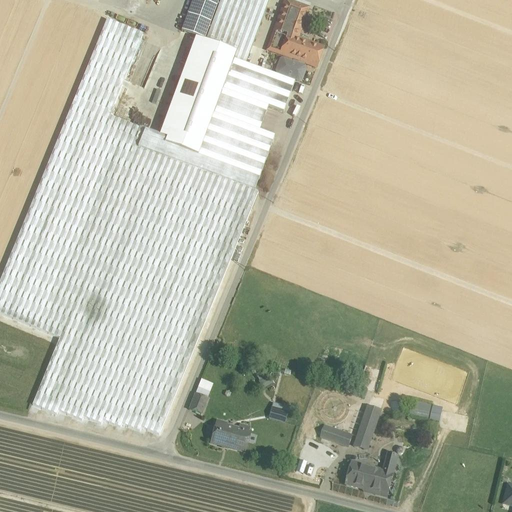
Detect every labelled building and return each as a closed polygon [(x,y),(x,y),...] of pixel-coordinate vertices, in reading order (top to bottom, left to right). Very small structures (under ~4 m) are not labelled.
[(107,20),(0,281),(0,314),(59,339),(32,406),(57,416),(58,412),(82,422),(83,418),(101,425),(102,421),(120,429),(122,425),(139,432),(141,429),(159,436),(258,193),(254,192),(259,180),(198,157),(233,61),(245,65),(269,0),(221,0),(170,140),(109,117),(143,35),(107,20)] [(192,0),(181,32),(204,40),(219,0),(192,0)] [(297,5),(285,1),(267,51),(280,55),(290,26),(297,5)] [(309,9),(297,5),(290,26),(301,30),(309,9)] [(121,16),(118,22),(137,31),(140,24),(121,16)] [(301,30),(290,26),(280,55),(293,60),(305,65),(316,68),(324,48),(298,39),(301,30)] [(292,62),(283,59),(280,60),(276,72),(277,74),(278,75),(277,77),(294,83),(295,81),(299,82),(302,81),(306,70),(305,67),(305,65),(293,60),(292,62)] [(245,65),(233,61),(198,157),(259,180),(274,137),(259,132),(268,108),(283,114),(294,83),(277,77),(245,65)] [(149,77),(155,80),(158,72),(152,69),(149,77)] [(207,400),(195,395),(189,411),(201,416),(207,400)] [(404,407),(400,397),(390,401),(393,410),(404,407)] [(432,409),(413,404),(410,416),(430,421),(432,409)] [(368,408),(355,448),(368,451),(381,411),(368,408)] [(288,414),(272,409),(270,419),(285,423),(288,414)] [(235,430),(217,425),(211,444),(229,449),(235,430)] [(353,436),(325,426),(321,438),(348,448),(353,436)] [(238,431),(235,430),(229,449),(244,453),(249,434),(248,434),(238,431)] [(401,434),(393,437),(396,445),(404,442),(401,434)] [(384,472),(352,464),(347,482),(346,484),(347,484),(346,486),(376,494),(375,495),(387,499),(399,458),(389,455),(384,472)]
